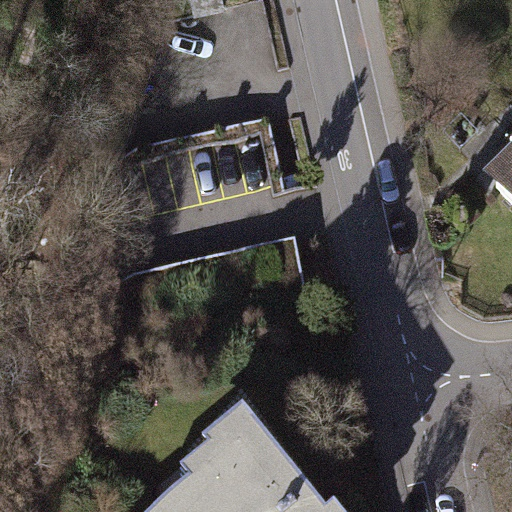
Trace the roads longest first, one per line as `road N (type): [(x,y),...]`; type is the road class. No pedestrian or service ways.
road 1 (residential): [(317,0),(414,384)]
road 2 (residential): [(414,384),(440,511)]
